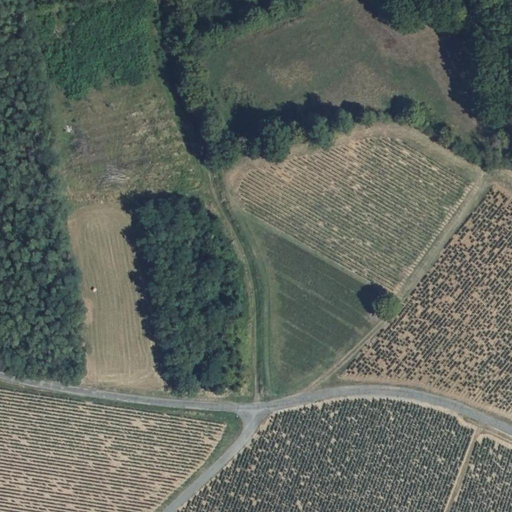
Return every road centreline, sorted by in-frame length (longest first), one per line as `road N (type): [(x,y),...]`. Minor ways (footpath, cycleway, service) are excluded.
road 1 (track): [(257,409),(256,310),(246,258),(215,196),(212,156),(184,109),(168,51),(167,0)]
road 2 (track): [(511,177),(396,123),(212,156)]
road 3 (unclassified): [(511,431),(446,402),(371,390),(257,409)]
road 4 (unclassified): [(257,409),(0,374)]
road 5 (unclassified): [(168,511),(249,432),(257,409)]
